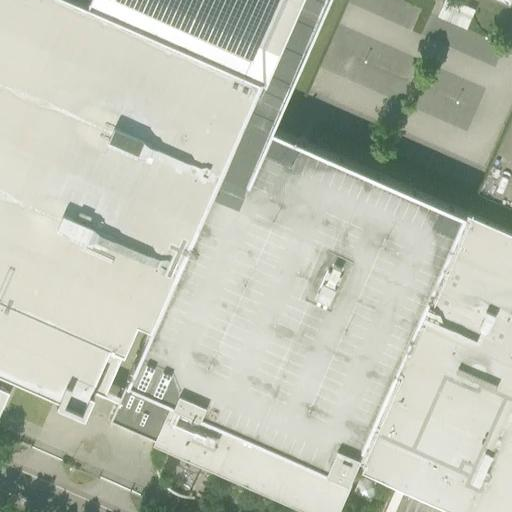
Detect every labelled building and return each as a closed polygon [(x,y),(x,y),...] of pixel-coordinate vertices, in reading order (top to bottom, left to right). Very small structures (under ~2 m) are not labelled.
[(0,0),(0,368),(86,406),(93,389),(117,399),(251,95),(259,77),(87,2),(83,0),(0,0)] [(87,0),(87,2),(259,77),(251,95),(279,108),(326,0),(87,0)] [(466,27),(475,8),(455,0),(445,0),(439,15),(466,27)] [(333,511),(356,459),(465,212),(271,126),(279,108),(251,95),(117,399),(109,417),(324,511),(333,511)] [(511,511),(511,232),(465,212),(356,459),(477,511),(511,511)] [(4,391),(5,389),(0,387),(0,414),(9,393),(4,391)]
